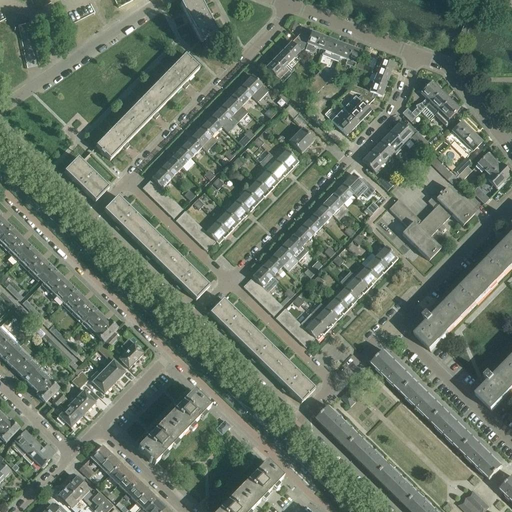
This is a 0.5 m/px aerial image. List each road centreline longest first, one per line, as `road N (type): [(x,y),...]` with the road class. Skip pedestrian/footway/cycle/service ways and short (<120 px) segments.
road 1 (tertiary): [(277,440),(0,169)]
road 2 (residential): [(125,180),(276,27),(286,5)]
road 3 (residential): [(0,186),(168,352)]
road 4 (residential): [(161,0),(0,109)]
road 5 (residential): [(429,286),(368,224),(391,200),(348,159)]
road 6 (residential): [(229,282),(348,159)]
road 7 (residential): [(511,441),(392,323)]
road 8 (residential): [(229,282),(125,180)]
road 9 (residential): [(191,321),(87,219)]
road 10 (residential): [(294,422),(191,321)]
road 11 (residential): [(332,383),(229,282)]
road 12 (residential): [(511,151),(450,68),(416,55)]
road 13 (residential): [(168,352),(267,450)]
road 14 (residential): [(416,55),(286,5)]
road 15 (residential): [(386,511),(294,422)]
road 16 (residential): [(348,159),(393,114),(416,55)]
road 17 (residential): [(87,219),(0,136)]
road 18 (residential): [(184,511),(98,427)]
